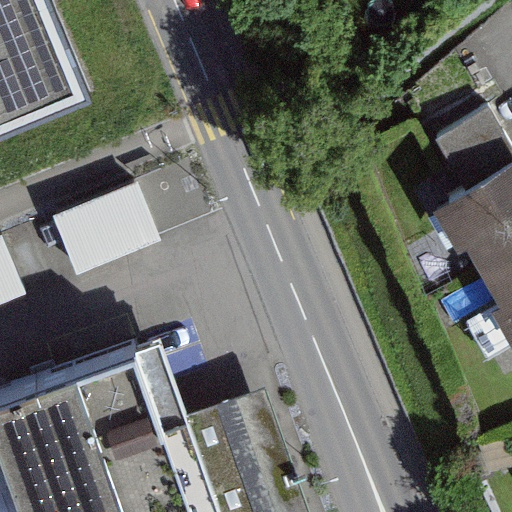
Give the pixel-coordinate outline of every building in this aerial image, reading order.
[(0,0),(0,127),(94,89),(57,0),(0,0)] [(511,153),(430,200),(468,268),(511,243),(511,153)] [(140,167),(57,201),(83,267),(167,234),(140,167)] [(0,228),(0,295),(29,284),(6,226),(0,228)] [(511,243),(468,268),(511,348),(511,243)] [(0,511),(318,511),(264,357),(188,383),(160,304),(0,359),(0,511)]
